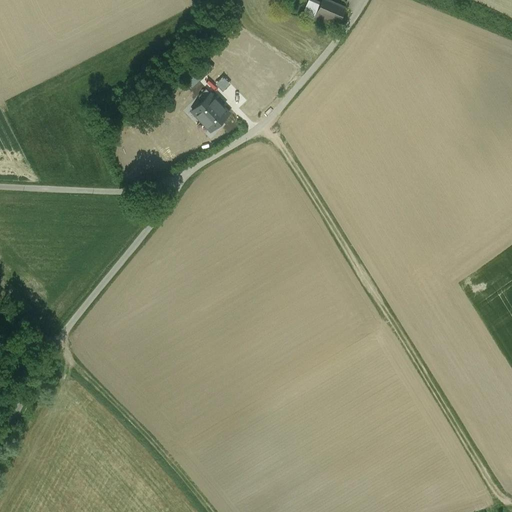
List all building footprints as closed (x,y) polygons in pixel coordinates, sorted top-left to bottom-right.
[(345,7),(328,0),(321,0),(320,4),(316,12),(338,22),(345,7)] [(310,8),(306,6),(303,14),(314,18),(316,12),(320,4),(313,1),(310,8)] [(338,22),(316,12),(314,18),(336,28),(338,22)] [(246,85),(237,76),(230,83),(239,92),(246,85)] [(201,121),(220,103),(206,89),(198,96),(203,100),(191,111),(201,121)] [(220,103),(201,121),(211,131),(229,113),(220,103)]
